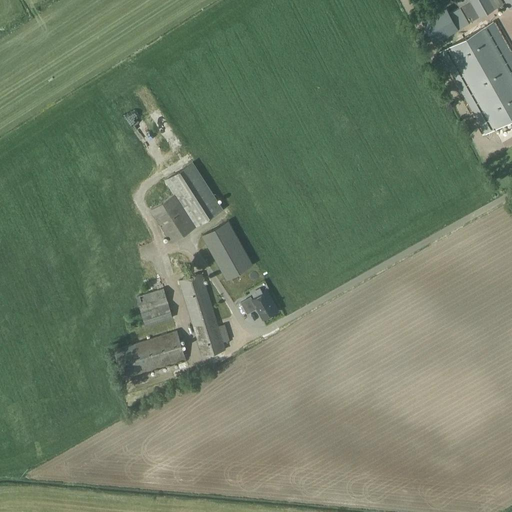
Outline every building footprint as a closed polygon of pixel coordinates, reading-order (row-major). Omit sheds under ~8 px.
[(503,4),(501,0),(455,0),(460,7),(449,13),(458,29),(503,4)] [(493,128),(511,117),(511,73),(485,26),(447,47),(493,128)] [(147,117),(152,125),(162,119),(157,111),(147,117)] [(171,242),(222,209),(192,162),(165,180),(174,193),(150,209),(171,242)] [(228,220),(202,235),(226,278),(252,264),(228,220)] [(202,357),(226,350),(202,272),(178,280),(202,357)] [(146,326),(173,318),(164,287),(137,296),(146,326)] [(267,291),(251,299),(262,319),(278,310),(267,291)] [(122,378),(185,359),(177,330),(114,349),(122,378)]
